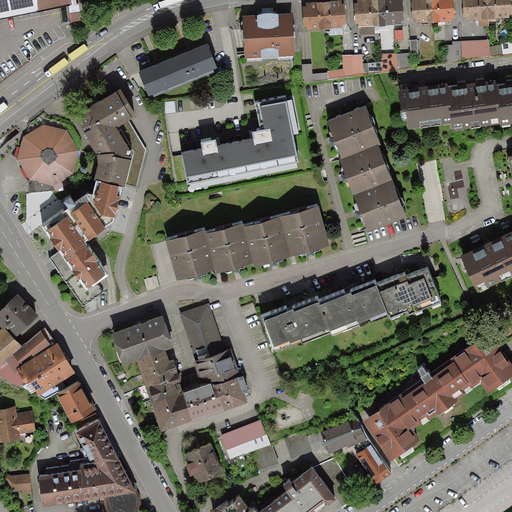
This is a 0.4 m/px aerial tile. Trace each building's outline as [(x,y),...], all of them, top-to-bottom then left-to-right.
[(0,0),(0,17),(40,10),(38,0),(0,0)] [(68,0),(38,0),(40,10),(69,4),(68,0)] [(341,0),(319,1),(320,13),(330,13),(330,26),(343,25),(343,21),(346,21),(345,3),(341,3),(341,0)] [(366,0),(356,0),(356,20),(359,20),(360,32),(367,32),(366,0)] [(378,0),(366,0),(367,32),(374,33),(374,22),(379,21),(378,0)] [(390,0),(378,0),(379,21),(391,21),(390,0)] [(390,0),(391,21),(400,21),(400,18),(403,18),(401,0),(390,0)] [(429,0),(413,0),(415,16),(417,16),(418,20),(439,19),(438,6),(429,6),(429,0)] [(429,0),(429,6),(438,6),(439,19),(451,18),(450,14),(454,14),(453,0),(429,0)] [(487,0),(464,0),(465,13),(468,13),(468,17),(488,16),(487,0)] [(487,0),(488,16),(509,15),(509,11),(511,11),(511,0),(487,0)] [(307,2),(307,6),(305,6),(306,24),(308,24),(309,27),(330,26),(330,13),(320,13),(319,1),(307,2)] [(258,16),(245,17),(242,22),(246,25),(246,35),(242,38),(247,44),(248,54),(261,53),(262,60),(279,60),(279,53),(293,52),(292,15),(279,16),(278,12),(268,11),(259,12),(258,16)] [(418,39),(410,40),(411,54),(419,54),(418,39)] [(491,41),(461,42),(461,59),(491,56),(491,41)] [(461,59),(461,42),(453,43),(453,46),(446,47),(446,60),(453,59),(454,61),(461,59)] [(207,43),(172,58),(181,81),(217,66),(207,43)] [(411,54),(397,54),(398,61),(398,69),(412,68),(411,54)] [(364,57),(353,58),(354,74),(364,74),(364,57)] [(172,58),(141,71),(149,92),(181,81),(172,58)] [(398,61),(383,60),(383,70),(398,69),(398,61)] [(381,63),(371,63),(372,72),(381,71),(381,63)] [(312,64),(302,64),(303,82),(313,81),(312,64)] [(457,83),(448,84),(452,118),(453,125),(501,118),(496,84),(496,81),(458,87),(457,83)] [(501,118),(502,121),(511,119),(511,84),(506,86),(505,82),(496,84),(501,118)] [(448,84),(400,90),(402,108),(407,107),(409,124),(452,118),(448,84)] [(136,112),(121,88),(101,100),(98,96),(90,100),(93,105),(88,107),(83,125),(100,152),(95,152),(96,160),(101,160),(97,176),(93,190),(89,190),(75,199),(71,193),(65,197),(73,209),(68,211),(64,207),(42,223),(54,241),(60,249),(49,257),(53,263),(57,268),(68,284),(84,306),(105,291),(97,280),(110,271),(88,241),(86,238),(115,218),(121,197),(123,183),(130,157),(132,152),(115,124),(128,117),(136,112)] [(204,149),(182,153),(189,182),(299,159),(286,95),(255,101),(261,127),(253,129),(254,136),(218,143),(217,137),(202,140),(204,149)] [(176,100),(164,101),(165,113),(178,112),(176,100)] [(339,147),(343,156),(378,141),(381,140),(377,131),(374,132),(371,125),(373,124),(369,116),(371,115),(366,104),(360,107),(359,106),(355,107),(356,109),(342,115),(341,113),(336,115),(337,117),(327,120),(331,128),(334,127),(336,133),(328,136),(332,144),(339,141),(341,146),(339,147)] [(128,117),(115,124),(132,152),(123,183),(133,185),(143,145),(128,117)] [(28,138),(23,157),(32,175),(32,177),(30,178),(30,180),(34,180),(54,184),(74,172),(79,149),(75,150),(64,133),(45,128),(28,138)] [(350,183),(354,193),(393,177),(389,167),(386,168),(380,154),(383,153),(378,141),(343,156),(340,157),(343,165),(345,164),(348,170),(340,173),(343,180),(351,177),(353,182),(350,183)] [(511,232),(487,243),(463,255),(478,286),(511,270),(511,154),(511,155),(511,232)] [(364,219),(368,228),(376,225),(377,226),(382,224),(381,223),(394,218),(395,220),(401,218),(400,217),(407,214),(403,203),(402,204),(398,195),(397,196),(394,189),(397,188),(393,177),(354,193),(358,201),(360,200),(362,205),(355,208),(358,215),(364,213),(367,218),(364,219)] [(54,184),(34,180),(32,184),(33,191),(54,191),(54,184)] [(291,211),(280,213),(291,254),(299,252),(298,248),(306,246),(308,254),(314,252),(312,244),(319,243),(320,246),(328,243),(318,202),(306,205),(307,209),(292,213),(291,211)] [(254,221),(244,223),(253,259),(255,264),(264,261),(263,258),(269,257),(271,264),(278,262),(277,255),(282,254),(282,256),(291,254),(280,213),(270,216),(271,219),(255,223),(254,221)] [(216,228),(206,230),(215,266),(216,271),(226,268),(225,265),(231,264),(233,271),(240,269),(239,263),(244,261),(246,261),(253,259),(244,223),(243,220),(232,223),(233,226),(216,231),(216,228)] [(178,234),(168,237),(179,277),(187,275),(188,272),(193,270),(195,277),(203,276),(201,268),(206,266),(207,269),(215,266),(206,230),(205,226),(195,229),(196,232),(180,237),(178,234)] [(406,270),(377,281),(390,312),(391,316),(408,309),(410,313),(442,300),(429,265),(407,274),(406,270)] [(343,288),(319,297),(329,325),(332,333),(352,325),(353,328),(361,325),(362,327),(372,324),(370,320),(390,312),(377,281),(376,278),(344,291),(343,288)] [(18,293),(0,311),(0,323),(4,327),(5,326),(8,328),(10,326),(17,333),(36,313),(18,293)] [(287,304),(261,314),(272,344),(292,336),(294,341),(301,338),(302,340),(312,336),(310,332),(329,325),(319,297),(318,295),(288,306),(287,304)] [(208,304),(181,313),(196,360),(224,350),(208,304)] [(162,315),(114,333),(124,360),(139,355),(164,346),(172,344),(162,315)] [(56,339),(46,326),(25,342),(30,349),(34,353),(56,339)] [(3,328),(0,330),(0,364),(20,346),(3,328)] [(399,466),(413,456),(463,421),(511,387),(511,386),(511,363),(499,346),(496,348),(487,336),(477,343),(476,341),(432,372),(429,368),(428,368),(423,362),(417,366),(421,372),(420,373),(423,377),(380,408),(381,409),(370,417),(379,429),(375,432),(399,466)] [(28,382),(32,379),(22,367),(25,365),(20,357),(25,354),(24,352),(30,349),(25,342),(20,346),(0,364),(0,373),(16,382),(23,379),(28,382)] [(57,343),(25,365),(22,367),(32,379),(39,392),(73,370),(57,343)] [(164,346),(139,355),(148,383),(173,373),(173,371),(178,369),(174,358),(169,360),(164,346)] [(211,381),(238,373),(230,349),(224,350),(196,360),(202,376),(208,374),(211,381)] [(173,373),(148,383),(152,400),(171,393),(179,386),(177,380),(181,379),(179,372),(173,373)] [(238,373),(211,381),(212,384),(219,381),(221,387),(219,388),(224,406),(247,397),(238,373)] [(57,381),(37,394),(46,401),(62,390),(57,381)] [(79,381),(60,393),(73,419),(93,407),(79,381)] [(183,390),(192,417),(224,406),(219,388),(221,387),(219,381),(212,384),(211,381),(183,390)] [(171,393),(152,400),(162,429),(192,417),(183,390),(180,391),(179,386),(171,393)] [(15,407),(0,409),(0,434),(1,437),(19,435),(19,431),(34,428),(31,412),(16,414),(15,407)] [(357,417),(321,431),(330,451),(368,437),(357,417)] [(48,473),(39,474),(43,502),(106,494),(107,498),(107,503),(109,510),(110,511),(136,511),(138,508),(140,502),(138,495),(137,490),(99,418),(78,429),(86,446),(80,448),(83,456),(87,455),(88,457),(71,459),(72,464),(47,467),(48,473)] [(262,419),(222,435),(228,449),(267,434),(262,419)] [(305,431),(285,438),(291,456),(313,448),(305,431)] [(210,442),(187,452),(190,460),(187,461),(191,472),(194,470),(198,480),(222,471),(210,442)] [(372,442),(357,454),(376,482),(391,471),(372,442)] [(272,445),(250,453),(256,469),(279,461),(272,445)] [(227,499),(211,511),(212,511),(336,511),(347,505),(359,495),(336,456),(314,466),(311,463),(292,478),(289,477),(283,482),(287,486),(258,507),(254,502),(250,506),(240,494),(229,501),(227,499)] [(31,475),(7,476),(8,490),(25,488),(26,494),(32,493),(31,475)] [(411,500),(418,495),(416,491),(409,496),(411,500)]
